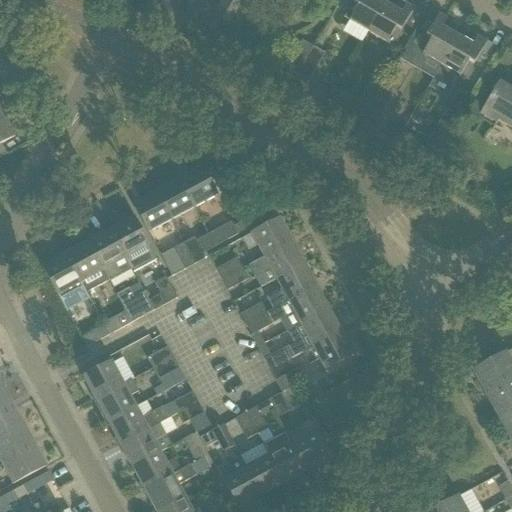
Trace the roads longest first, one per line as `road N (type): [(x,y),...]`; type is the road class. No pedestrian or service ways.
road 1 (residential): [(428,284),(403,236),(346,177),(105,44)]
road 2 (residential): [(379,511),(433,359),(438,324),(428,284)]
road 3 (residential): [(115,511),(0,310)]
road 4 (residential): [(0,243),(105,44)]
